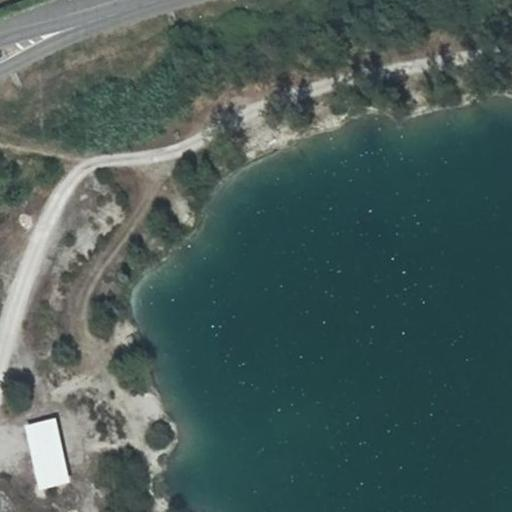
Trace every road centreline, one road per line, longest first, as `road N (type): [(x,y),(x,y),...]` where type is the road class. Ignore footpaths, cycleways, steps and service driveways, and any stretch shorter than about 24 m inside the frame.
road 1 (track): [(511,53),(316,93),(168,155),(113,157),(85,168),(0,347)]
road 2 (track): [(168,155),(164,184),(90,289),(84,321),(118,376)]
road 3 (tertiary): [(0,72),(139,4)]
road 4 (tertiary): [(139,4),(0,41)]
